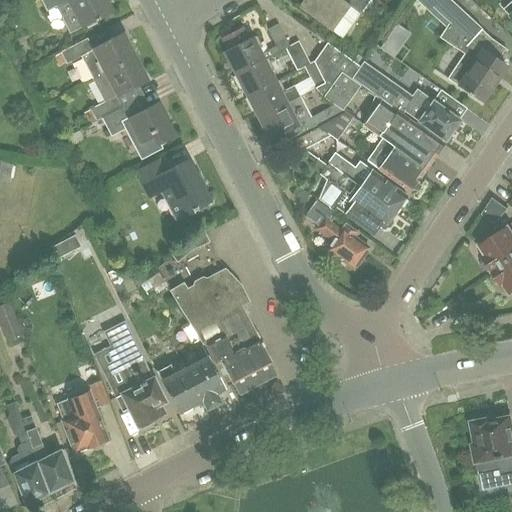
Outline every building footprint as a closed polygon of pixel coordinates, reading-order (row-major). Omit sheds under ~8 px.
[(41,0),(47,11),(56,7),(70,34),(112,12),(105,0),(41,0)] [(360,13),(369,0),(302,0),(298,6),(332,31),(342,38),(351,25),(341,17),(349,5),(360,13)] [(481,101),(506,65),(497,59),(504,49),(492,40),(489,44),(478,34),(482,29),(450,0),(417,0),(446,26),(439,37),(464,54),(447,79),(481,101)] [(261,53),(253,37),(248,40),(242,28),(223,38),(229,49),(224,52),(235,74),(264,59),(289,46),(288,46),(290,45),(279,24),(268,29),(276,46),(261,53)] [(136,57),(123,34),(93,50),(87,38),(60,52),(66,64),(81,56),(93,80),(136,57)] [(290,46),(289,46),(300,68),(304,66),(310,63),(298,41),(290,45),(290,46)] [(351,80),(351,78),(360,66),(328,43),(316,60),(314,61),(324,81),(314,87),(324,97),(334,104),(351,80)] [(118,97),(148,81),(136,57),(93,80),(105,102),(90,109),(97,121),(102,118),(120,109),(113,97),(117,95),(118,97)] [(247,96),(276,81),(264,59),(235,74),(247,96)] [(314,61),(310,63),(304,66),(314,87),(324,81),(314,61)] [(459,127),(458,123),(461,120),(418,90),(412,98),(362,62),(360,66),(351,78),(402,114),(405,111),(446,141),(452,131),(456,131),(459,127)] [(351,80),(334,104),(343,110),(359,86),(351,80)] [(258,118),(300,96),(294,85),(281,92),(276,81),(247,96),(258,118)] [(362,124),(374,96),(369,93),(362,110),(356,120),(362,124)] [(330,121),(346,113),(343,110),(334,104),(324,110),(310,117),(300,96),(258,118),(275,150),(292,141),(319,127),(330,121)] [(397,112),(374,96),(362,124),(380,137),(381,135),(381,136),(389,125),(409,139),(435,157),(443,144),(397,112)] [(138,155),(176,135),(159,102),(129,118),(123,107),(120,109),(102,118),(111,136),(132,126),(141,144),(133,147),(138,155)] [(330,121),(319,127),(335,138),(337,140),(353,118),(346,113),(330,121)] [(389,125),(381,136),(384,138),(367,161),(410,192),(411,190),(416,189),(419,184),(418,180),(426,169),(435,157),(409,139),(389,125)] [(327,149),(335,138),(319,127),(292,141),(318,160),(327,149)] [(263,156),(265,161),(275,168),(283,158),(273,151),(263,156)] [(367,178),(343,161),(333,153),(327,162),(329,164),(395,212),(407,196),(372,171),(367,178)] [(0,179),(11,181),(14,162),(0,159),(0,179)] [(167,189),(182,218),(198,210),(197,208),(210,201),(189,160),(166,172),(159,159),(135,172),(149,198),(167,189)] [(292,181),(275,168),(265,161),(281,190),(292,181)] [(391,219),(395,212),(329,164),(327,166),(324,165),(318,174),(341,191),(331,205),(370,234),(377,224),(382,228),(383,226),(387,229),(390,228),(393,224),(393,221),(391,219)] [(346,225),(342,230),(330,221),(336,214),(327,208),(328,207),(317,199),(305,216),(318,226),(316,229),(334,242),(328,250),(354,269),(356,266),(359,265),(363,260),(362,257),(369,248),(354,237),(357,232),(346,225)] [(494,223),(508,210),(492,199),(482,214),(494,223)] [(493,273),(511,260),(511,226),(509,228),(507,225),(496,232),(498,236),(481,247),(483,250),(479,252),(484,260),(483,265),(487,271),(492,272),(493,273)] [(172,256),(178,263),(195,249),(209,242),(203,231),(197,234),(172,256)] [(69,254),(63,243),(53,248),(59,260),(69,254)] [(511,260),(493,273),(493,274),(492,279),(496,285),(501,286),(506,294),(508,292),(511,296),(511,294),(511,260)] [(154,287),(158,293),(168,286),(157,268),(140,279),(147,291),(154,287)] [(222,361),(234,383),(271,363),(242,304),(249,301),(241,286),(226,270),(208,280),(204,279),(198,283),(196,287),(194,288),(195,290),(189,293),(184,284),(173,291),(203,342),(208,346),(218,363),(222,361)] [(120,297),(129,292),(123,280),(114,284),(120,297)] [(23,336),(9,302),(0,305),(0,323),(7,342),(23,336)] [(217,392),(225,388),(209,357),(208,358),(202,347),(197,350),(202,360),(186,369),(202,400),(201,401),(206,411),(222,403),(217,392)] [(191,406),(201,401),(202,400),(186,369),(182,371),(177,361),(157,372),(179,412),(181,411),(183,414),(192,408),(191,406)] [(100,381),(93,362),(77,368),(84,387),(90,385),(99,407),(110,403),(102,380),(100,381)] [(130,409),(138,426),(164,413),(160,404),(165,401),(154,378),(153,379),(146,365),(132,372),(139,386),(116,398),(123,412),(130,409)] [(67,395),(66,396),(62,384),(50,388),(75,452),(87,447),(88,449),(92,447),(92,448),(96,450),(102,447),(104,444),(103,442),(108,440),(96,408),(75,416),(67,395)] [(13,434),(17,437),(28,433),(22,419),(21,419),(15,403),(6,405),(9,413),(7,419),(13,434)] [(50,492),(73,480),(62,449),(47,456),(36,426),(31,415),(22,419),(31,441),(50,492)] [(511,474),(511,424),(511,418),(491,423),(490,417),(486,415),(477,416),(475,419),(476,423),(474,424),(478,446),(475,446),(481,475),(501,471),(502,477),(511,474)] [(50,492),(31,441),(20,445),(18,449),(20,454),(13,457),(11,461),(15,473),(14,473),(26,504),(50,492)] [(5,480),(0,470),(0,466),(5,464),(0,449),(0,511),(1,511),(3,508),(15,503),(9,491),(11,490),(6,480),(5,480)]
